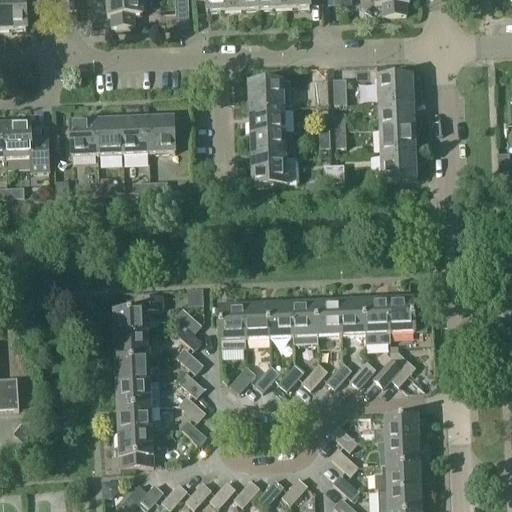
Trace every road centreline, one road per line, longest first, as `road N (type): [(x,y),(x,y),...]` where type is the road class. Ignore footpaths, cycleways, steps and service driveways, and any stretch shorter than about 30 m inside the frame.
road 1 (residential): [(68,64),(440,49)]
road 2 (residential): [(457,405),(440,49)]
road 3 (residential): [(333,412),(313,464),(235,474),(217,465),(214,433),(232,416)]
road 4 (residential): [(333,412),(457,405)]
